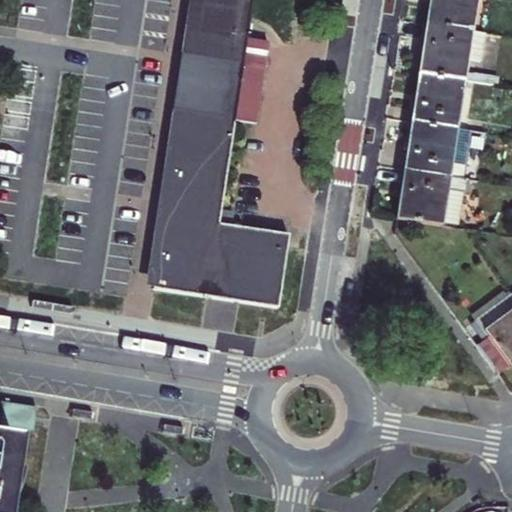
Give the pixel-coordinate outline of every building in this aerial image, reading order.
[(250,0),(192,0),(185,51),(241,63),(243,49),(250,0)] [(430,0),(427,23),(471,31),(476,0),(430,0)] [(427,23),(419,73),(463,80),(471,31),(427,23)] [(265,52),(243,49),(241,63),(233,122),(254,126),(265,52)] [(185,51),(177,111),(233,122),(241,63),(185,51)] [(419,73),(411,122),(455,129),(463,80),(419,73)] [(233,122),(177,111),(175,124),(172,137),(160,217),(159,224),(159,225),(158,230),(150,280),(149,288),(207,297),(233,122)] [(411,122),(404,171),(462,179),(470,132),(455,129),(411,122)] [(404,171),(398,220),(458,228),(462,193),(466,195),(468,180),(462,179),(404,171)] [(207,297),(273,309),(287,233),(220,221),(207,297)] [(511,364),(511,295),(508,290),(471,316),(487,338),(479,344),(500,374),(511,364)] [(409,313),(406,332),(416,334),(419,314),(409,313)] [(447,365),(430,363),(425,391),(442,394),(447,365)] [(31,409),(0,403),(0,426),(27,431),(31,409)] [(0,511),(1,511),(9,470),(13,442),(0,440),(0,511)]
